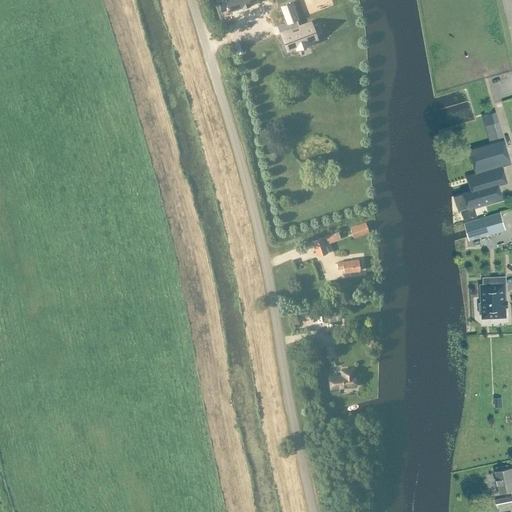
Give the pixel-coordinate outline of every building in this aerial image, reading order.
[(226,0),(230,10),(256,0),(226,0)] [(296,21),(297,20),(291,3),(282,7),(288,24),(290,23),(293,30),(281,34),(287,51),(296,48),(297,50),(308,46),(308,43),(317,40),(311,23),(298,28),(296,21)] [(502,137),(497,121),(486,125),(490,140),(502,137)] [(476,174),(467,176),(472,191),(463,194),(458,196),(460,204),(466,203),(467,208),(460,210),(463,220),(477,216),(475,207),(503,199),(499,184),(507,182),(503,166),(511,163),(505,140),(469,150),(476,174)] [(500,213),(464,223),(469,240),(505,229),(500,213)] [(365,222),(349,227),(353,238),(369,233),(365,222)] [(325,237),(326,242),(327,242),(339,237),(338,232),(325,237)] [(328,254),(324,243),(326,242),(325,237),(322,238),(312,242),(317,258),(328,254)] [(480,241),(467,242),(468,254),(481,252),(480,241)] [(358,260),(336,263),(337,269),(343,269),(344,273),(360,271),(358,260)] [(505,317),(504,284),(481,285),(482,303),(479,303),(479,314),(492,314),(492,317),(505,317)] [(324,323),(340,321),(338,310),(323,312),(324,323)] [(335,358),(334,346),(326,347),(327,358),(335,358)] [(342,376),(329,378),(331,389),(355,386),(353,370),(341,371),(342,376)] [(511,467),(495,471),(500,493),(511,490),(511,467)] [(497,508),(511,505),(511,494),(495,499),(497,508)]
